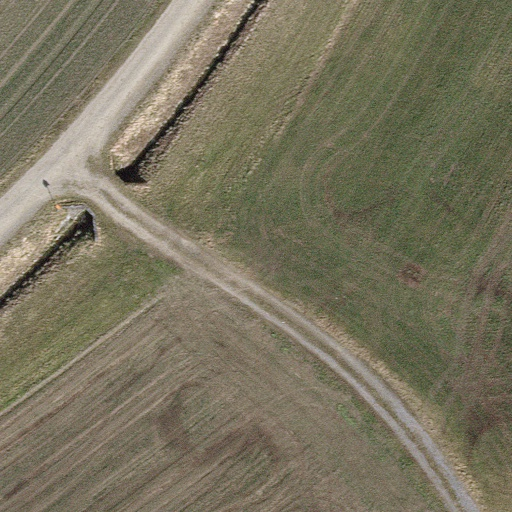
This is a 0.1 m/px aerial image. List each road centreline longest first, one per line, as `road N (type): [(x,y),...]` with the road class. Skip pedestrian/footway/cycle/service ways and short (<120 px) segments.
road 1 (track): [(461,511),(385,398),(66,182)]
road 2 (track): [(193,0),(66,182),(0,237)]
